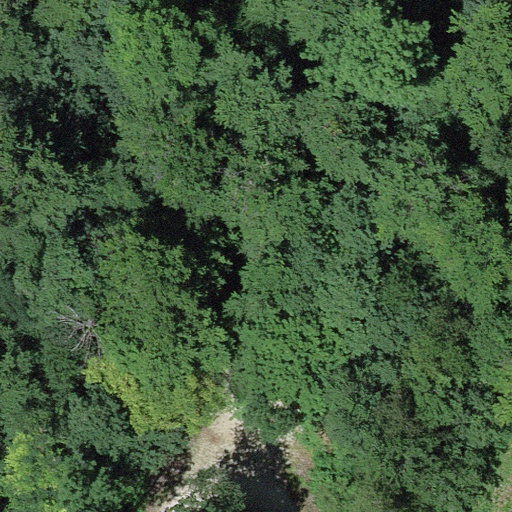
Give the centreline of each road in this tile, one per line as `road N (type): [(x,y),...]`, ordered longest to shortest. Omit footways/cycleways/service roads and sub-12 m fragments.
road 1 (track): [(261,471),(259,71),(237,0)]
road 2 (track): [(183,511),(200,487),(261,471),(292,511)]
